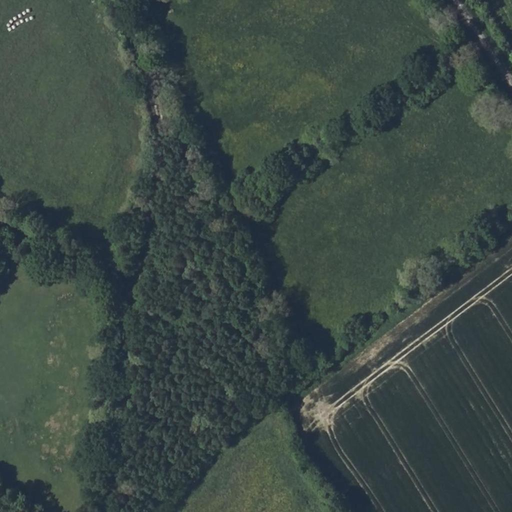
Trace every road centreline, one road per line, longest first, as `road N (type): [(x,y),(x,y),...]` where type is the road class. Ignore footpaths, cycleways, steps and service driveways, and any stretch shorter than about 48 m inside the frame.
road 1 (track): [(103,511),(126,426),(126,283),(171,135),(117,0)]
road 2 (track): [(126,283),(0,214)]
